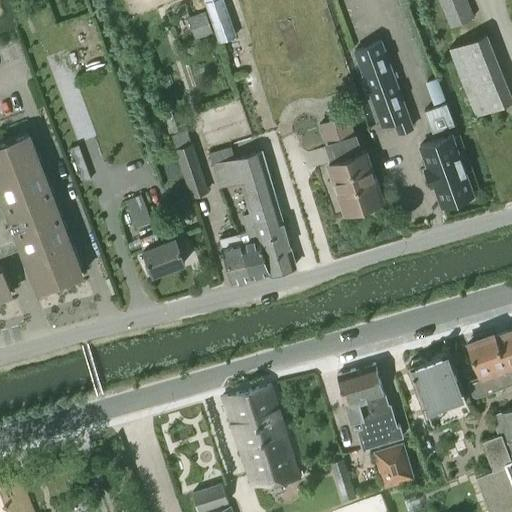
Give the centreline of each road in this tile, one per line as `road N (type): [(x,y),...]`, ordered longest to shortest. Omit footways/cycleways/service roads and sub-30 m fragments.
road 1 (tertiary): [(0,439),(511,292)]
road 2 (unclassified): [(0,357),(511,217)]
